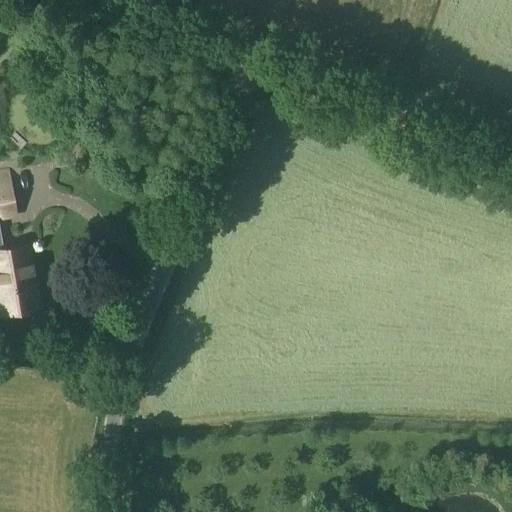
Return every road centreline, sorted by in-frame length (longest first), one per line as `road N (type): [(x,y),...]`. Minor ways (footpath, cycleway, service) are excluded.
road 1 (unclassified): [(103,511),(102,442),(129,358),(253,57)]
road 2 (unclassified): [(511,163),(253,57)]
road 3 (unclassified): [(253,57),(105,0)]
